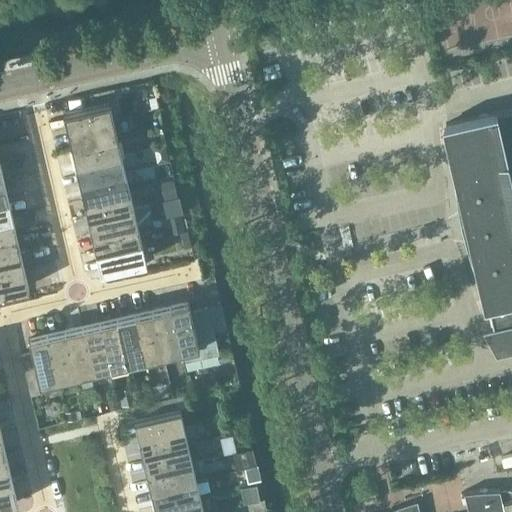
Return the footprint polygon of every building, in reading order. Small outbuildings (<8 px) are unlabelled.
[(114,88),(93,93),(95,103),(106,100),(109,100),(116,98),(114,88)] [(155,97),(149,98),(150,108),(157,107),(155,97)] [(65,110),(63,110),(67,129),(69,128),(111,119),(113,118),(109,100),(106,100),(95,103),(65,110)] [(511,108),(446,123),(493,330),(494,330),(500,352),(499,353),(511,350),(511,108)] [(69,128),(67,129),(71,147),(73,146),(115,137),(117,136),(113,118),(111,119),(69,128)] [(73,146),(71,147),(75,164),(78,164),(119,154),(121,154),(117,136),(115,137),(73,146)] [(78,164),(75,164),(79,182),(82,181),(123,172),(125,171),(121,154),(119,154),(78,164)] [(82,181),(79,182),(83,199),(86,199),(127,189),(129,189),(125,171),(123,172),(82,181)] [(0,181),(0,199),(6,198),(9,198),(5,181),(2,181),(0,181)] [(86,199),(83,199),(87,217),(90,216),(131,207),(133,206),(129,189),(127,189),(86,199)] [(0,199),(0,218),(10,216),(13,216),(9,198),(6,198),(0,199)] [(90,216),(87,217),(92,234),(94,234),(135,224),(137,224),(133,206),(131,207),(90,216)] [(0,218),(0,237),(14,234),(17,233),(13,216),(10,216),(0,218)] [(94,234),(92,234),(96,252),(98,251),(139,242),(141,241),(137,224),(135,224),(94,234)] [(186,232),(180,233),(184,248),(191,246),(188,231),(186,232)] [(0,237),(0,255),(18,251),(21,251),(17,233),(14,234),(0,237)] [(98,251),(96,252),(100,270),(102,270),(143,260),(146,259),(141,241),(139,242),(98,251)] [(0,255),(0,273),(22,269),(25,268),(21,251),(18,251),(0,255)] [(0,273),(0,293),(26,287),(29,287),(25,268),(22,269),(0,273)] [(188,299),(170,303),(170,306),(180,347),(180,350),(183,363),(220,355),(214,330),(209,307),(191,311),(189,301),(188,299)] [(170,303),(152,307),(153,310),(162,351),(163,354),(180,350),(180,347),(170,306),(170,303)] [(222,304),(209,307),(214,330),(227,327),(222,304)] [(152,307),(134,311),(135,314),(144,355),(145,358),(163,354),(162,351),(153,310),(152,307)] [(134,311),(117,315),(118,318),(127,359),(128,362),(145,358),(144,355),(135,314),(134,311)] [(117,315),(100,319),(100,322),(110,363),(110,366),(128,362),(127,359),(118,318),(117,315)] [(100,319),(82,323),(83,326),(92,367),(93,370),(110,366),(110,363),(100,322),(100,319)] [(82,323),(65,327),(65,330),(75,371),(75,374),(93,370),(92,367),(83,326),(82,323)] [(65,327),(47,331),(48,334),(57,375),(58,378),(75,374),(75,371),(65,330),(65,327)] [(47,331),(28,336),(29,338),(31,350),(38,380),(41,392),(60,387),(58,378),(57,375),(48,334),(47,331)] [(31,350),(20,352),(30,394),(41,392),(38,380),(31,350)] [(165,382),(153,385),(156,397),(168,395),(165,382)] [(132,386),(119,389),(122,404),(135,401),(132,386)] [(147,415),(178,407),(175,397),(144,404),(147,415)] [(136,417),(133,418),(138,436),(140,436),(182,426),(184,425),(180,407),(178,407),(147,415),(136,417)] [(74,411),(66,412),(68,422),(76,420),(74,411)] [(140,436),(138,436),(142,454),(144,453),(186,444),(188,443),(184,425),(182,426),(140,436)] [(231,434),(221,436),(224,453),(234,450),(231,434)] [(144,453),(142,454),(146,472),(149,471),(190,461),(193,461),(188,443),(186,444),(144,453)] [(253,448),(240,451),(244,467),(256,464),(253,448)] [(0,449),(0,468),(7,467),(10,466),(5,449),(3,449),(0,449)] [(149,471),(146,472),(150,489),(153,488),(194,479),(197,478),(193,461),(190,461),(149,471)] [(256,464),(244,467),(247,482),(260,479),(256,464)] [(0,468),(0,486),(11,484),(14,484),(10,466),(7,467),(0,468)] [(153,488),(150,489),(154,507),(157,506),(199,496),(201,496),(197,478),(194,479),(153,488)] [(0,486),(0,506),(2,506),(16,503),(18,502),(14,484),(11,484),(0,486)] [(256,484),(240,487),(243,503),(259,500),(256,484)] [(511,511),(511,484),(510,484),(511,490),(500,493),(499,489),(496,489),(488,489),(480,489),(472,490),(463,491),(468,511),(511,511)] [(360,489),(364,504),(377,501),(373,486),(360,489)] [(157,506),(154,507),(155,511),(204,511),(201,496),(199,496),(157,506)]
